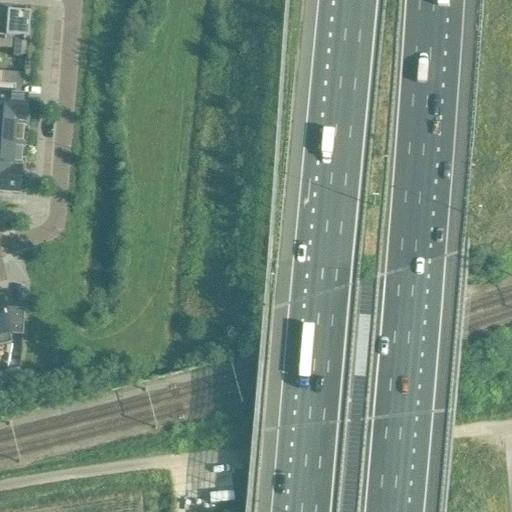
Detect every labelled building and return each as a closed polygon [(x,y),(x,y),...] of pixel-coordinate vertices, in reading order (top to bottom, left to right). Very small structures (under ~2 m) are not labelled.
[(0,38),(28,40),(29,16),(28,16),(0,13),(0,38)] [(0,95),(14,97),(15,86),(3,85),(0,84),(0,95)] [(25,122),(26,98),(14,97),(0,95),(0,120),(25,123),(25,122)] [(25,123),(0,120),(0,144),(23,147),(25,123)] [(21,170),(23,147),(0,144),(0,168),(21,170)] [(0,193),(19,195),(21,171),(21,170),(0,168),(0,193)] [(22,336),(24,311),(7,309),(4,310),(1,300),(0,300),(0,346),(12,344),(9,335),(22,336)]
